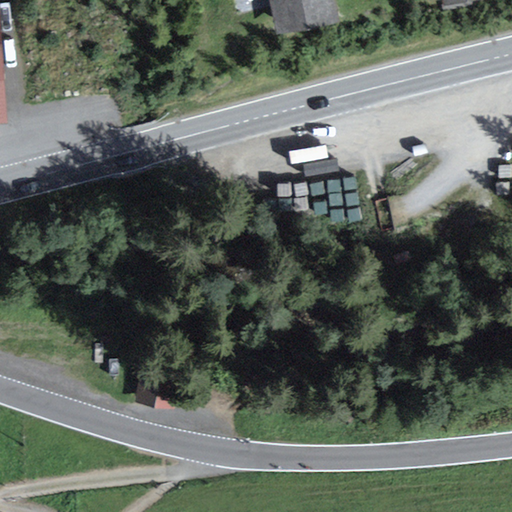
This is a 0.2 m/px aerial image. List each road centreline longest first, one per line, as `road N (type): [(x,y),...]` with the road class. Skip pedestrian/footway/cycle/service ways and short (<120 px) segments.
road 1 (secondary): [(0,186),(511,53)]
road 2 (tertiary): [(511,447),(390,460),(242,459),(0,395)]
road 3 (track): [(0,496),(242,459)]
